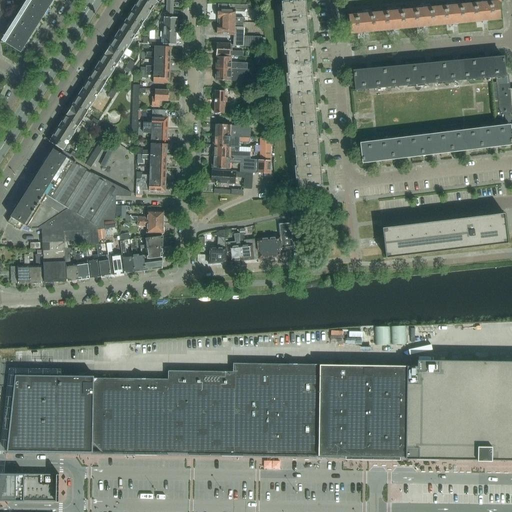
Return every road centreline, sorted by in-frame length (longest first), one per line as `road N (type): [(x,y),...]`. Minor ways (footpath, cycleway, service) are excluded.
road 1 (residential): [(184,269),(194,0)]
road 2 (residential): [(0,189),(116,0)]
road 3 (residential): [(0,297),(175,278),(184,269)]
road 4 (secondary): [(0,149),(94,0)]
road 5 (residential): [(337,55),(511,39)]
road 6 (residential): [(349,182),(511,162)]
road 7 (residential): [(349,182),(337,55)]
